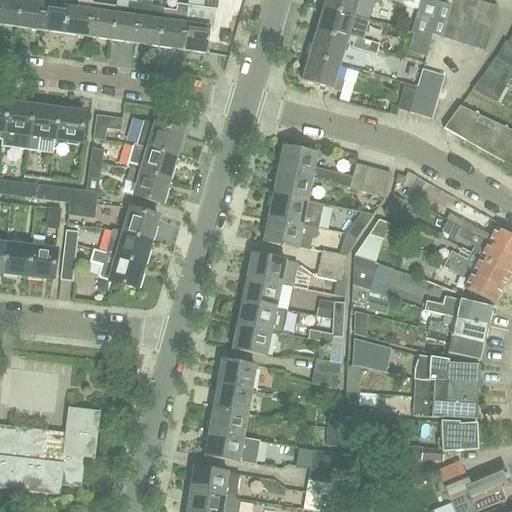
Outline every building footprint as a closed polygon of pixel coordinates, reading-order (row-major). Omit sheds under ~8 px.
[(0,0),(0,26),(16,28),(20,3),(7,1),(7,0),(0,0)] [(31,0),(31,4),(20,3),(16,28),(40,32),(44,0),(31,0)] [(44,0),(40,32),(64,35),(68,9),(55,8),(56,0),(44,0)] [(64,35),(87,38),(91,12),(92,4),(92,0),(78,0),(77,10),(68,9),(64,35)] [(326,0),(324,9),(355,18),(359,4),(367,6),(368,0),(379,0),(395,4),(395,0),(326,0)] [(433,35),(442,38),(448,18),(451,8),(424,0),(421,0),(411,35),(431,41),(433,35)] [(453,0),(451,8),(448,18),(457,21),(463,0),(453,0)] [(467,0),(463,0),(457,21),(468,24),(475,2),(467,0)] [(111,42),(135,45),(139,19),(141,2),(140,2),(140,6),(129,5),(128,11),(116,9),(115,15),(111,42)] [(135,45),(159,48),(164,11),(151,9),(151,4),(141,2),(139,19),(135,45)] [(468,24),(479,28),(486,5),(475,2),(468,24)] [(91,12),(87,38),(111,42),(115,15),(116,9),(115,9),(116,8),(92,4),(91,12)] [(486,5),(479,28),(491,31),(498,9),(486,5)] [(216,10),(188,6),(187,14),(182,51),(206,54),(209,29),(213,30),(216,10)] [(354,45),(356,40),(358,33),(351,31),(355,18),(324,9),(317,34),(347,43),(354,44),(354,45)] [(159,48),(182,51),(187,14),(164,11),(159,48)] [(441,40),(451,42),(457,21),(448,18),(442,38),(441,40)] [(451,42),(462,46),(468,24),(457,21),(451,42)] [(462,46),(473,49),(479,28),(468,24),(462,46)] [(479,28),(473,49),(485,53),(491,31),(479,28)] [(310,58),(340,67),(347,43),(317,34),(310,58)] [(354,45),(354,44),(352,50),(365,53),(368,43),(356,40),(354,45)] [(380,47),(368,43),(365,53),(377,56),(380,47)] [(340,68),(340,67),(310,58),(302,83),(319,88),(333,92),(341,94),(344,84),(336,81),(340,68)] [(511,69),(494,59),(483,76),(506,89),(511,78),(511,69)] [(399,70),(398,79),(419,82),(420,73),(399,70)] [(416,93),(426,96),(432,74),(422,72),(416,93)] [(432,74),(426,96),(438,99),(444,78),(432,74)] [(497,104),(506,89),(483,76),(471,91),(497,104)] [(355,104),(357,84),(347,83),(344,102),(355,104)] [(404,90),(397,110),(409,114),(415,92),(404,90)] [(409,114),(420,117),(426,96),(416,93),(415,92),(409,114)] [(438,99),(426,96),(420,117),(432,120),(438,99)] [(0,149),(1,149),(8,104),(0,103),(0,140),(1,141),(0,149)] [(28,151),(33,108),(8,104),(1,149),(26,151),(28,151)] [(511,168),(511,133),(459,107),(444,129),(443,130),(511,168)] [(39,153),(41,138),(55,140),(59,111),(33,108),(28,151),(39,153)] [(396,118),(397,110),(388,108),(385,115),(396,118)] [(59,111),(55,140),(81,144),(85,115),(59,111)] [(93,141),(105,142),(106,130),(121,132),(123,120),(96,116),(93,141)] [(138,146),(176,158),(183,133),(145,122),(138,146)] [(135,145),(128,169),(132,170),(169,181),(176,158),(138,146),(135,145)] [(341,176),(314,169),(317,155),(283,148),(278,173),(312,180),(319,182),(338,187),(341,176)] [(91,150),(90,164),(101,166),(103,152),(91,150)] [(88,179),(99,180),(101,166),(90,164),(88,179)] [(349,190),(361,193),(368,169),(356,166),(349,190)] [(361,193),(373,197),(379,172),(368,169),(361,193)] [(169,181),(132,170),(129,182),(137,185),(134,197),(162,206),(169,181)] [(390,175),(379,172),(373,197),(384,199),(390,175)] [(278,173),(273,196),(307,203),(312,180),(278,173)] [(395,184),(402,186),(405,179),(398,177),(395,184)] [(86,193),(98,195),(99,180),(88,179),(86,193)] [(0,181),(0,196),(7,198),(9,183),(0,181)] [(23,185),(9,183),(7,198),(21,199),(23,185)] [(23,185),(21,199),(33,201),(35,186),(23,185)] [(48,188),(35,186),(33,201),(46,203),(48,188)] [(46,203),(60,205),(62,190),(48,188),(46,203)] [(419,195),(411,189),(405,198),(413,204),(419,195)] [(75,192),(62,190),(60,205),(69,206),(73,206),(74,203),(75,192)] [(75,192),(74,203),(82,205),(96,207),(98,195),(86,193),(75,192)] [(273,196),(268,219),(318,230),(323,207),(307,204),(307,203),(273,196)] [(395,198),(384,215),(394,221),(405,205),(395,198)] [(69,206),(68,218),(80,219),(98,221),(100,207),(96,207),(82,205),(74,203),(73,206),(69,206)] [(46,230),(58,231),(60,211),(48,209),(46,230)] [(130,210),(123,234),(123,235),(151,243),(158,219),(130,210)] [(346,235),(355,242),(355,241),(372,216),(360,214),(346,235)] [(463,231),(487,244),(511,257),(511,237),(495,229),(491,237),(449,215),(445,222),(463,231)] [(318,230),(268,219),(263,244),(297,251),(300,237),(316,240),(318,230)] [(368,237),(383,242),(389,225),(378,221),(368,237)] [(112,231),(105,255),(144,267),(151,243),(123,235),(123,234),(112,231)] [(510,275),(511,270),(511,257),(487,244),(463,231),(459,239),(475,247),(471,254),(480,259),(510,275)] [(66,233),(64,246),(76,247),(77,235),(66,233)] [(321,252),(319,266),(344,271),(346,258),(355,242),(346,235),(344,234),(337,256),(321,252)] [(354,257),(354,260),(375,267),(383,242),(368,237),(354,257)] [(76,247),(64,246),(60,282),(71,283),(76,247)] [(30,249),(6,247),(3,276),(27,278),(30,249)] [(56,252),(30,249),(27,278),(52,281),(56,252)] [(451,254),(447,261),(472,274),(502,290),(510,275),(480,259),(471,254),(463,250),(458,258),(451,254)] [(144,267),(105,255),(94,252),(90,263),(102,267),(99,277),(100,279),(109,282),(136,290),(144,267)] [(251,256),(246,281),(281,288),(281,286),(292,289),(296,266),(286,264),(251,256)] [(354,260),(352,287),(369,293),(377,267),(375,267),(354,260)] [(502,290),(472,274),(447,261),(443,269),(468,281),(464,290),(494,306),(502,290)] [(343,276),(344,271),(319,266),(316,278),(335,282),(332,296),(344,299),(345,276),(343,276)] [(281,288),(246,281),(241,304),(276,311),(281,288)] [(352,287),(352,302),(365,306),(369,293),(352,287)] [(425,312),(455,319),(488,327),(492,310),(445,299),(443,306),(427,302),(425,312)] [(241,304),(236,328),(271,335),(276,311),(241,304)] [(333,304),(332,322),(343,322),(344,305),(333,304)] [(366,339),(367,317),(354,314),(353,336),(366,339)] [(430,322),(427,331),(484,344),(488,327),(455,319),(453,328),(430,322)] [(341,348),(343,322),(332,322),(331,346),(341,348)] [(271,335),(236,328),(231,352),(266,359),(271,335)] [(447,355),(480,363),(484,344),(427,331),(425,340),(449,346),(447,355)] [(351,368),(358,369),(369,372),(374,349),(353,345),(351,368)] [(316,361),(313,374),(338,378),(341,365),(341,348),(331,346),(329,363),(316,361)] [(421,382),(478,385),(479,368),(448,366),(448,362),(418,359),(418,360),(420,360),(420,373),(414,372),(414,381),(421,382)] [(216,388),(251,394),(256,370),(221,364),(216,388)] [(346,392),(358,394),(359,390),(357,390),(358,369),(351,368),(347,367),(346,392)] [(338,378),(313,374),(310,386),(319,387),(336,391),(338,378)] [(420,385),(419,400),(477,403),(478,385),(421,382),(414,381),(414,382),(420,385)] [(216,388),(212,411),(247,417),(251,394),(216,388)] [(357,407),(358,394),(346,392),(344,419),(365,421),(366,407),(357,407)] [(362,407),(380,407),(380,396),(363,395),(362,407)] [(443,420),(476,422),(477,403),(419,400),(418,411),(413,411),(412,419),(443,420)] [(2,449),(0,448),(0,489),(59,496),(60,486),(70,488),(74,457),(94,460),(99,413),(68,409),(65,435),(5,428),(2,449)] [(212,411),(208,435),(243,441),(247,417),(212,411)] [(324,431),(336,432),(336,414),(325,414),(324,431)] [(443,454),(477,452),(476,426),(458,427),(458,425),(441,423),(442,452),(442,454),(443,454)] [(310,431),(310,432),(310,448),(336,449),(336,432),(324,431),(310,431)] [(243,441),(208,435),(204,459),(239,465),(243,441)] [(341,456),(342,456),(353,458),(362,459),(362,446),(354,446),(354,444),(343,444),(341,456)] [(421,448),(393,447),(392,460),(421,462),(421,450),(421,448)] [(312,453),(307,483),(333,487),(338,457),(312,453)] [(424,463),(398,462),(397,486),(423,487),(424,463)] [(484,510),(506,501),(502,492),(511,488),(503,468),(468,483),(466,477),(443,486),(450,502),(467,495),(471,505),(481,501),(484,510)] [(236,500),(239,476),(193,469),(188,497),(239,505),(239,501),(236,500)] [(333,487),(307,483),(305,495),(331,499),(333,487)] [(329,511),(331,499),(305,495),(302,511),(329,511)] [(188,497),(185,511),(237,511),(239,505),(188,497)]
